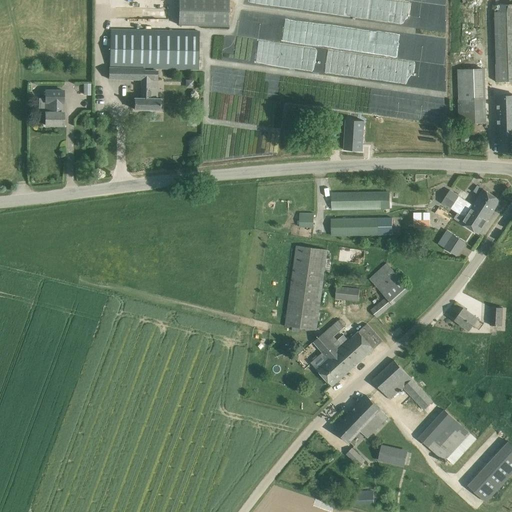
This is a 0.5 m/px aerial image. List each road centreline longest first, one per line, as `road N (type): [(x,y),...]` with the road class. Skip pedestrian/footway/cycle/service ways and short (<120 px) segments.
road 1 (unclassified): [(511,167),(292,167),(0,199)]
road 2 (unclassified): [(244,511),(326,411),(465,281),(511,207)]
